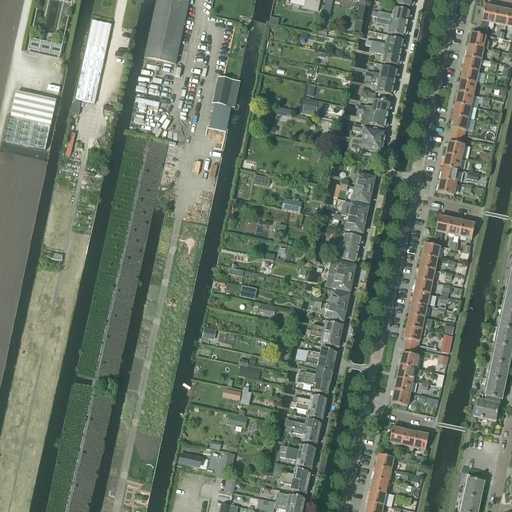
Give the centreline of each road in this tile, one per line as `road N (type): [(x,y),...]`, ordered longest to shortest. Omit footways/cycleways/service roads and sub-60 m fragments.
road 1 (residential): [(382,172),(339,366)]
road 2 (tertiary): [(415,179),(454,0)]
road 3 (tertiary): [(372,373),(410,199)]
road 4 (residential): [(420,0),(382,172)]
road 5 (residential): [(339,366),(307,511)]
